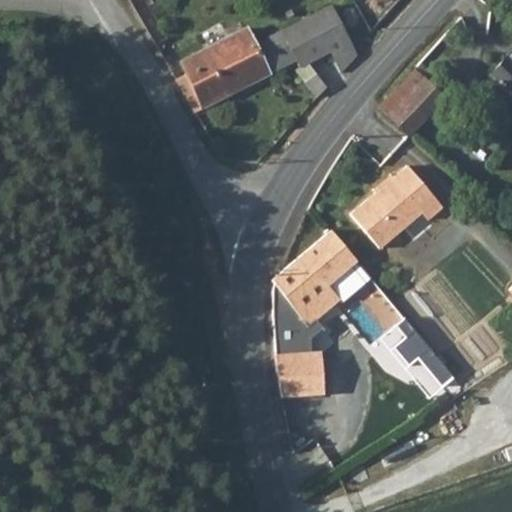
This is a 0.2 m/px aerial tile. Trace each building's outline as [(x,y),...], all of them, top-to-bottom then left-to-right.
[(180,61),(186,73),(203,106),(296,59),(299,65),(329,50),(339,72),(354,55),(329,5),(253,43),(245,27),(180,61)] [(511,92),(511,52),(492,72),(511,92)] [(408,136),(442,101),(409,67),(376,104),(408,136)] [(186,73),(175,79),(193,111),(203,106),(186,73)] [(304,82),(317,97),(326,87),(315,73),(304,82)] [(440,207),(406,164),(347,213),(374,245),(418,211),(425,219),(440,207)] [(326,285),(355,260),(329,230),(270,280),(270,306),(292,306),(308,325),(338,299),(326,285)] [(292,306),(270,306),(273,354),(303,352),(308,325),(292,306)] [(413,358),(446,397),(463,383),(430,344),(413,358)] [(319,350),(303,352),(273,354),(281,395),(322,394),(319,350)]
